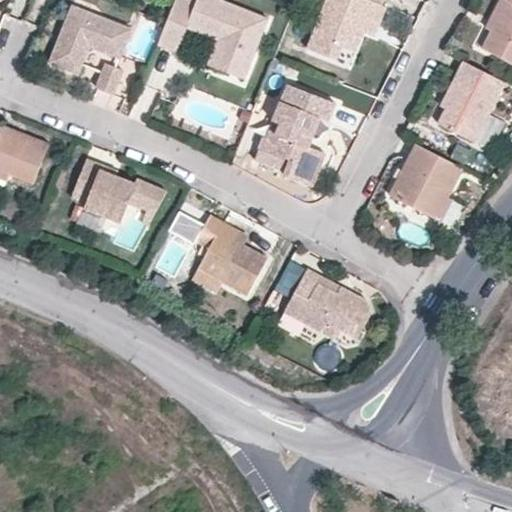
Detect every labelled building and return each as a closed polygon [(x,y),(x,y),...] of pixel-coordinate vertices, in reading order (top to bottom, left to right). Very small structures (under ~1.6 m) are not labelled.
[(175,0),(166,22),(157,45),(177,53),(187,27),(216,40),(224,42),(215,67),(244,79),(268,17),(224,0),(196,0),(194,5),(182,0),(175,0)] [(374,2),(374,0),(327,0),(308,49),(331,58),(336,44),(344,47),(356,51),(363,31),(374,2)] [(511,0),(509,0),(493,31),(483,49),(511,62),(511,0)] [(500,0),(486,27),(493,31),(509,0),(500,0)] [(383,5),(374,2),(363,31),(373,34),(383,5)] [(131,29),(73,6),(50,62),(79,74),(90,46),(120,58),(131,29)] [(224,42),(216,40),(207,64),(215,67),(224,42)] [(336,44),(331,58),(338,61),(344,47),(336,44)] [(475,141),(505,82),(464,61),(448,91),(454,93),(446,108),(439,123),(475,141)] [(123,70),(106,62),(96,88),(114,94),(123,70)] [(290,159),(285,171),(284,174),(313,185),(326,152),(309,146),(320,117),(329,121),(336,102),(287,83),(272,120),(280,122),(274,140),(266,137),(263,136),(259,147),(290,159)] [(440,105),(446,108),(454,93),(448,91),(440,105)] [(491,142),(502,119),(489,113),(479,136),(491,142)] [(280,122),(272,120),(266,137),(274,140),(280,122)] [(0,168),(11,173),(35,183),(49,143),(1,124),(0,126),(0,168)] [(448,196),(464,168),(416,144),(390,194),(436,218),(448,196)] [(254,159),(285,171),(290,159),(259,147),(254,159)] [(143,220),(150,224),(168,189),(139,178),(137,183),(116,175),(99,169),(101,164),(87,158),(72,197),(86,203),(84,207),(121,222),(129,204),(147,210),(143,220)] [(99,169),(116,175),(118,170),(101,164),(99,169)] [(0,176),(8,180),(11,173),(0,168),(0,176)] [(454,199),(448,196),(436,218),(443,221),(454,199)] [(220,231),(224,221),(210,214),(196,240),(209,248),(198,266),(223,281),(248,294),(268,257),(245,244),(220,231)] [(250,235),(224,221),(220,231),(245,244),(250,235)] [(223,281),(198,266),(192,279),(216,292),(223,281)] [(326,322),(343,331),(358,339),(372,312),(367,298),(343,285),(339,292),(320,281),(324,274),(309,266),(285,312),(321,331),(326,322)] [(339,292),(343,285),(324,274),(320,281),(339,292)] [(338,340),(343,331),(326,322),(321,331),(338,340)]
